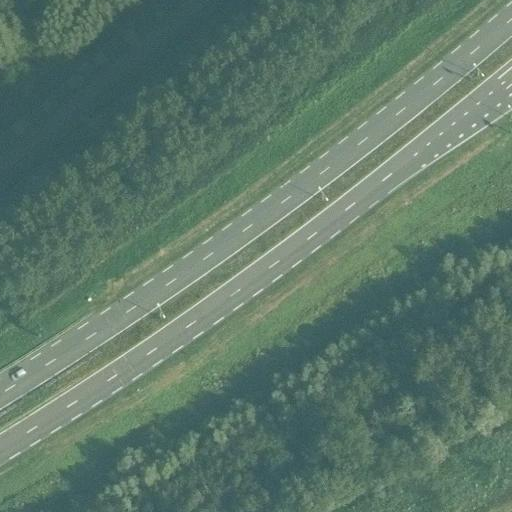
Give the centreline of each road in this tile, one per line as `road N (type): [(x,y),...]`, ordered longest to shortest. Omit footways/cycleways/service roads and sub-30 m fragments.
road 1 (primary): [(0,450),(235,294),(511,76)]
road 2 (primary): [(511,20),(289,198),(0,394)]
